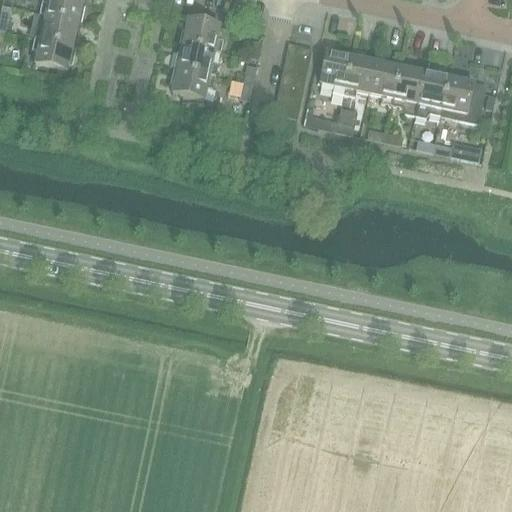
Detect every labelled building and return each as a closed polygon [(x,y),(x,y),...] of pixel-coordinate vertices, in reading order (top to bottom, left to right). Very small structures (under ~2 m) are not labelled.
[(4,0),(2,11),(12,13),(14,0),(4,0)] [(40,19),(45,20),(81,28),(84,10),(82,10),(83,2),(73,0),(48,0),(47,8),(42,7),(40,19)] [(1,18),(0,20),(0,35),(6,37),(10,20),(1,18)] [(37,31),(35,43),(76,52),(81,28),(45,20),(42,33),(37,31)] [(183,33),(179,49),(216,57),(220,58),(223,46),(218,45),(221,32),(188,25),(186,34),(183,33)] [(72,69),(76,52),(35,43),(32,55),(36,56),(34,70),(68,77),(69,69),(72,69)] [(248,63),(258,65),(262,48),(252,46),(248,63)] [(179,49),(174,73),(215,82),(218,70),(213,69),(216,57),(179,49)] [(289,49),(286,61),(310,66),(312,54),(289,49)] [(332,98),(344,100),(352,59),(336,55),(335,59),(327,57),(320,90),(333,93),(332,98)] [(352,59),(344,100),(356,103),(356,98),(369,101),(377,64),(352,59)] [(286,61),(284,73),(307,77),(310,66),(286,61)] [(377,64),(369,101),(382,104),(381,108),(392,111),(401,69),(377,64)] [(401,69),(392,111),(404,113),(405,118),(416,121),(418,111),(425,75),(401,69)] [(247,71),(243,88),(253,90),(256,73),(247,71)] [(213,93),(215,82),(174,73),(171,89),(174,89),(172,99),(205,106),(208,92),(213,93)] [(284,73),(281,84),(305,89),(307,77),(284,73)] [(425,75),(418,111),(416,121),(425,123),(430,118),(441,121),(450,80),(425,75)] [(450,80),(441,121),(452,123),(453,120),(470,124),(477,89),(474,88),(465,87),(466,83),(450,80)] [(281,84),(279,96),(302,101),(305,89),(281,84)] [(239,105),(249,107),(253,90),(243,88),(239,105)] [(279,96),(276,108),(300,113),(302,101),(279,96)] [(274,120),(297,125),(300,113),(276,108),(274,120)] [(320,125),(319,134),(336,138),(338,129),(320,125)] [(338,129),(336,138),(352,141),(354,132),(338,129)] [(369,135),(367,145),(384,148),(386,138),(369,135)] [(386,138),(384,148),(401,151),(403,142),(386,138)] [(418,145),(416,155),(432,158),(434,149),(418,145)] [(434,149),(432,158),(451,162),(453,152),(434,149)]
